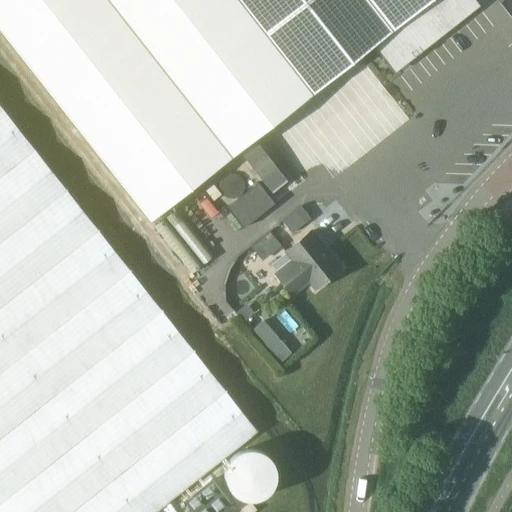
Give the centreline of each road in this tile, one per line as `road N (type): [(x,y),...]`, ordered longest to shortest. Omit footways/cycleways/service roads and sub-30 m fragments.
road 1 (tertiary): [(355,511),(388,350),(413,287),(511,167)]
road 2 (primary): [(443,511),(511,386)]
